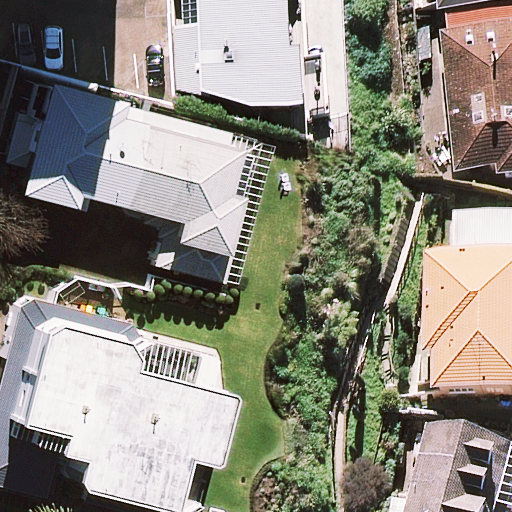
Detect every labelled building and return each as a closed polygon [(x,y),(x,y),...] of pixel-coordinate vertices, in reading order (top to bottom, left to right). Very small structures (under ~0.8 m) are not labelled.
[(211,0),(214,100),(264,113),(317,112),(314,0),(211,0)] [(511,12),(506,13),(452,17),(463,173),(505,170),(506,178),(511,177),(511,12)] [(119,107),(44,87),(36,117),(14,111),(0,164),(22,169),(15,195),(69,210),(81,214),(85,199),(166,221),(153,268),(221,285),(258,144),(119,107)] [(511,216),(461,215),(459,260),(444,259),(440,399),(511,401),(511,216)] [(28,300),(15,308),(0,367),(0,488),(42,499),(53,456),(71,461),(66,482),(72,491),(81,493),(78,505),(104,511),(196,511),(207,465),(221,398),(219,360),(134,337),(126,325),(28,300)] [(511,449),(437,431),(416,511),(501,511),(503,509),(511,511),(511,449)]
